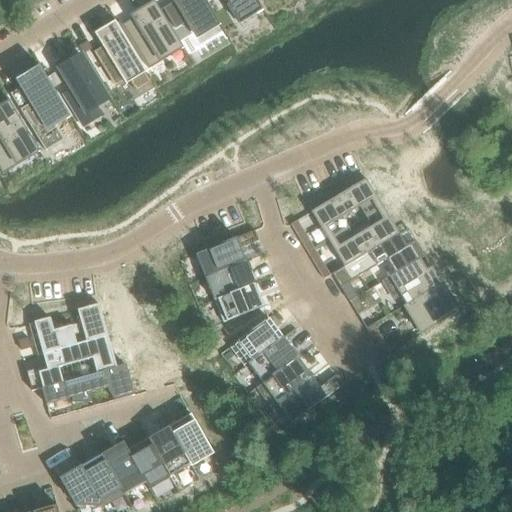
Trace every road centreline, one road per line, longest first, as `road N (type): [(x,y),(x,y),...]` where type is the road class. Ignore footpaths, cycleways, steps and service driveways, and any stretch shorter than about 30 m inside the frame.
road 1 (residential): [(247,179),(357,129),(389,133),(411,120),(511,20)]
road 2 (residential): [(5,268),(91,259),(247,179)]
road 3 (residential): [(144,406),(32,464),(0,346)]
road 4 (residential): [(247,179),(294,291),(337,357)]
